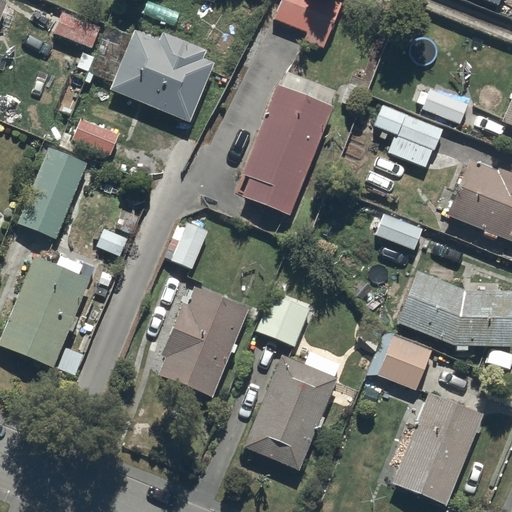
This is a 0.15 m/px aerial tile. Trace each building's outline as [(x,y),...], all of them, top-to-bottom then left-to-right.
[(320,55),(340,10),(318,0),(282,0),(271,25),(306,41),(303,48),(320,55)] [(460,0),(460,2),(497,16),(503,0),(460,0)] [(422,37),(430,18),(401,6),(393,26),(422,37)] [(59,15),(50,40),(92,55),(100,30),(59,15)] [(130,39),(106,98),(186,130),(210,71),(199,66),(202,59),(159,42),(156,50),(130,39)] [(287,224),(329,115),(273,93),(239,183),(247,186),(239,206),(287,224)] [(465,110),(428,95),(420,116),(457,131),(465,110)] [(511,98),(499,130),(511,135),(511,98)] [(441,135),(413,125),(415,122),(381,110),(372,135),(379,137),(377,143),(384,145),(386,140),(392,142),(385,159),(423,173),(429,156),(433,158),(438,143),(441,135)] [(107,162),(115,142),(83,129),(75,148),(107,162)] [(438,143),(444,224),(482,239),(481,242),(493,247),(495,243),(511,250),(511,181),(496,176),(495,178),(438,143)] [(46,157),(15,231),(52,247),(83,172),(46,157)] [(381,221),(373,242),(411,257),(420,235),(381,221)] [(189,276),(204,237),(176,225),(160,264),(189,276)] [(102,235),(94,253),(118,263),(125,244),(102,235)] [(33,262),(0,341),(0,355),(50,376),(87,285),(77,281),(80,274),(58,265),(55,271),(33,262)] [(414,280),(393,332),(449,354),(453,354),(453,359),(464,359),(464,354),(507,356),(510,301),(463,298),(414,280)] [(162,360),(155,377),(209,400),(245,313),(191,290),(184,307),(180,305),(158,358),(162,360)] [(267,297),(251,337),(292,353),(308,313),(267,297)] [(382,336),(370,365),(380,369),(375,382),(412,398),(430,356),(382,336)] [(280,361),(240,455),(296,478),(334,387),(330,385),(337,370),(307,357),(301,370),(280,361)] [(443,511),(478,423),(425,402),(389,494),(435,511),(443,511)]
